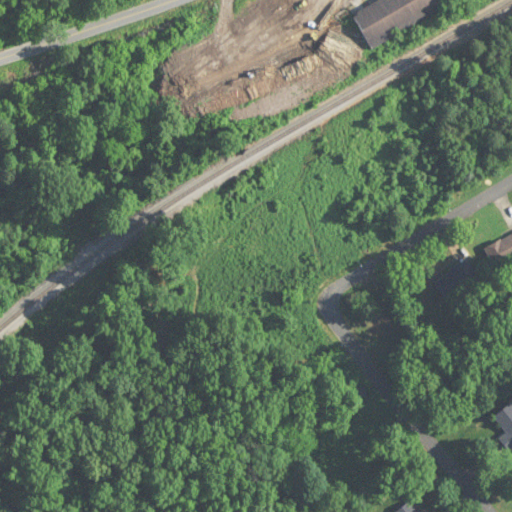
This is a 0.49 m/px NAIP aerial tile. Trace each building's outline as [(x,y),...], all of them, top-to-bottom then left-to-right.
[(379,0),(353,13),(370,47),(445,10),(439,0),(379,0)] [(511,257),(511,234),(484,247),(492,266),(511,257)] [(433,280),(446,300),(479,279),(467,259),(433,280)] [(506,433),(498,438),(506,449),(511,444),(511,403),(511,402),(493,416),(506,433)] [(422,511),(421,511),(419,511),(416,511),(411,503),(396,511),(422,511)]
